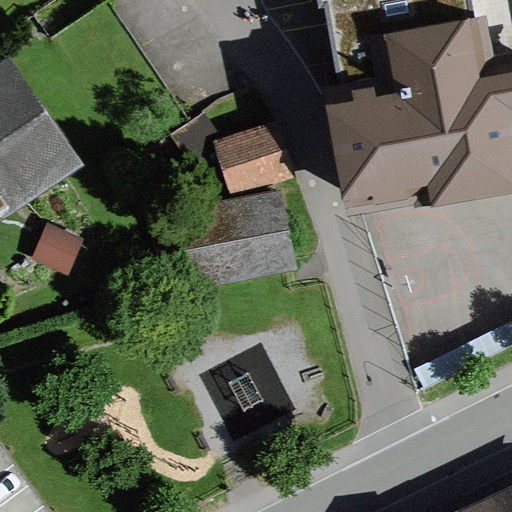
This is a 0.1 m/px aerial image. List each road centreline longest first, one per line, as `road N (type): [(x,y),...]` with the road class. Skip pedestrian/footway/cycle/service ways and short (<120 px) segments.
road 1 (residential): [(225,0),(310,143),(399,463)]
road 2 (tertiary): [(511,406),(399,463)]
